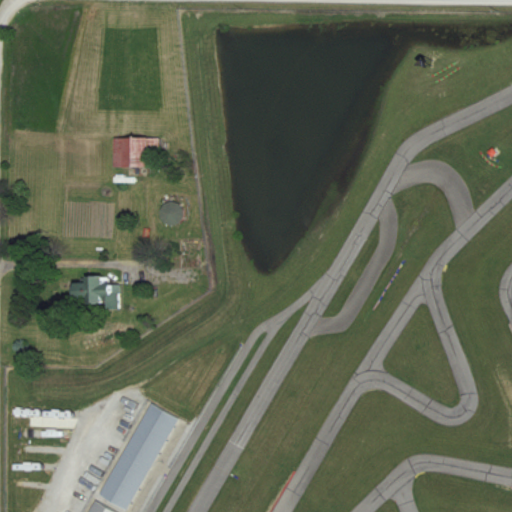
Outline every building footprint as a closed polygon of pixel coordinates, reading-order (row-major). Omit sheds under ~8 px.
[(162,138),(113,137),(112,166),(147,167),(148,149),(162,149),(162,138)] [(167,227),(186,217),(176,199),(158,209),(167,227)] [(122,310),(122,285),(110,285),(110,276),(86,277),(86,284),(73,284),(73,308),(108,307),(108,310),(122,310)] [(153,405),(100,497),(127,511),(129,511),(182,422),(153,405)] [(91,511),(97,500),(121,511),(91,511)]
